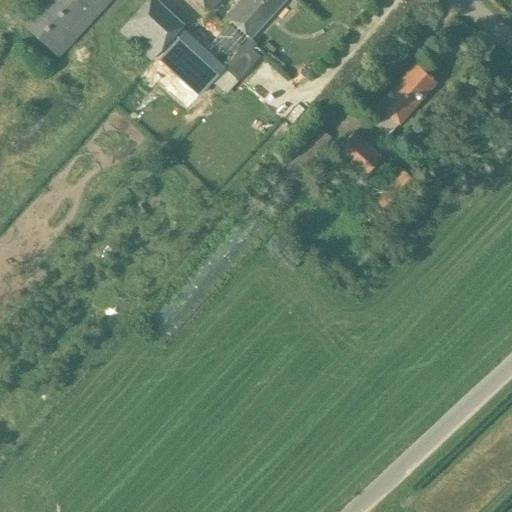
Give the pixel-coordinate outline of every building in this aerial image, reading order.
[(59,57),(112,0),(31,0),(16,17),(59,57)] [(146,0),(118,31),(150,60),(180,27),(182,29),(185,25),(157,0),(146,0)] [(283,0),(235,0),(238,2),(225,16),(230,21),(204,49),(182,29),(180,27),(150,60),(131,81),(147,95),(158,84),(186,110),(250,39),(249,38),(283,0)] [(218,0),(195,0),(208,11),(218,0)] [(386,135),(435,81),(414,62),(366,116),(386,135)] [(286,189),(331,138),(314,122),(268,174),(286,189)] [(363,177),(382,155),(354,131),(335,152),(363,177)] [(398,165),(358,211),(376,228),(416,181),(398,165)] [(165,345),(275,228),(250,206),(142,322),(165,345)] [(361,278),(385,251),(369,237),(345,265),(361,278)]
